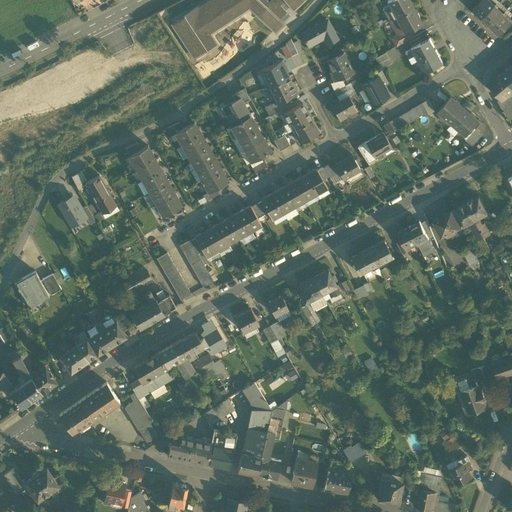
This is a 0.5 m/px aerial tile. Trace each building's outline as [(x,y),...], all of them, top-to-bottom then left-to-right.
[(268,0),(267,0),(205,0),(183,15),(183,16),(177,20),(179,24),(174,28),(193,57),(205,50),(206,50),(213,46),(206,35),(252,5),(265,18),(264,19),(276,31),(284,22),(279,18),(286,11),(280,4),(284,0),(292,9),(303,0),(268,0)] [(386,0),(391,8),(395,16),(413,6),(409,0),(386,0)] [(481,0),(473,8),(481,17),(494,4),(490,0),(481,0)] [(494,4),(503,12),(507,8),(498,0),(497,0),(498,0),(494,4)] [(503,12),(494,4),(481,17),(490,25),(503,12)] [(413,6),(395,16),(403,30),(404,32),(408,30),(421,22),(419,17),(417,12),(416,13),(413,6)] [(390,19),(395,16),(391,8),(385,11),(390,19)] [(511,14),(511,13),(507,8),(503,12),(508,18),(511,14)] [(356,12),(351,15),(356,25),(361,22),(356,12)] [(508,18),(503,12),(490,25),(498,33),(511,21),(508,18)] [(396,33),(403,30),(395,16),(390,19),(389,19),(396,33)] [(303,37),(308,45),(323,37),(327,44),(337,39),(326,19),(307,30),(309,34),(303,37)] [(391,36),(396,45),(412,37),(408,30),(404,32),(403,30),(396,33),(391,36)] [(290,37),(285,42),(291,55),(298,52),(297,51),(292,41),(290,37)] [(418,59),(425,72),(443,62),(430,38),(412,47),(418,59)] [(297,39),(292,41),(297,51),(302,49),(297,39)] [(286,58),(291,55),(285,42),(280,46),(286,58)] [(412,63),(418,59),(412,47),(405,51),(412,63)] [(375,57),(378,62),(388,57),(385,51),(375,57)] [(330,72),(334,80),(340,77),(352,71),(343,52),(327,60),(332,70),(330,72)] [(391,62),(388,57),(378,62),(380,67),(380,68),(391,62)] [(262,69),(269,84),(288,75),(281,60),(262,69)] [(511,87),(511,64),(509,67),(505,70),(505,71),(501,74),(511,87)] [(378,76),(383,85),(388,82),(380,68),(380,67),(373,71),(376,77),(378,76)] [(501,99),(502,100),(509,93),(511,90),(511,87),(501,74),(489,85),(501,99)] [(293,85),(288,75),(269,84),(274,94),(273,95),(276,102),(283,98),(296,92),(295,90),(296,89),(293,84),(293,85)] [(383,85),(378,76),(376,77),(362,84),(364,88),(370,99),(372,104),(388,95),(383,85)] [(330,82),(333,90),(344,85),(340,77),(334,80),(330,82)] [(336,96),(338,98),(339,100),(348,95),(355,92),(350,82),(344,85),(347,91),(336,96)] [(347,91),(344,85),(333,90),(336,96),(347,91)] [(232,94),(235,99),(239,97),(243,102),(249,98),(243,88),(232,94)] [(364,101),(370,99),(364,88),(359,91),(364,101)] [(437,94),(445,100),(448,96),(440,90),(437,94)] [(499,101),(508,119),(511,116),(511,96),(509,93),(502,100),(501,99),(499,101)] [(348,95),(339,100),(338,101),(339,103),(333,107),(339,118),(356,109),(352,103),(352,102),(348,95)] [(452,123),(465,107),(460,103),(460,102),(456,99),(455,99),(451,95),(438,110),(452,123)] [(239,97),(235,99),(230,102),(222,107),(226,114),(232,124),(249,114),(243,102),(239,97)] [(265,106),(269,115),(274,112),(286,105),(283,98),(276,102),(273,103),(273,101),(265,106)] [(332,105),(333,107),(339,103),(338,101),(339,100),(338,98),(331,102),(332,104),(332,105)] [(429,99),(422,102),(427,112),(434,108),(429,99)] [(291,121),(295,127),(311,118),(301,102),(283,112),(288,122),(289,122),(291,121)] [(422,102),(415,106),(421,116),(427,112),(422,102)] [(415,106),(409,110),(414,120),(421,116),(415,106)] [(470,112),(465,107),(452,123),(459,129),(466,135),(479,119),(475,116),(475,115),(471,111),(470,112)] [(409,110),(402,114),(407,123),(414,120),(409,110)] [(231,125),(238,136),(256,126),(249,114),(232,124),(231,125)] [(402,114),(395,117),(401,127),(407,123),(402,114)] [(395,117),(389,121),(394,131),(401,127),(395,117)] [(318,132),(311,118),(295,127),(297,133),(295,134),(300,142),(318,132)] [(166,128),(170,135),(176,133),(175,131),(182,128),(179,121),(166,128)] [(179,137),(182,144),(200,133),(193,121),(182,128),(175,131),(176,133),(179,137)] [(288,131),(295,127),(291,121),(289,122),(288,122),(284,124),(288,131)] [(388,134),(394,131),(389,121),(383,124),(388,134)] [(454,135),(459,129),(452,123),(447,129),(454,135)] [(226,128),(232,139),(238,136),(231,125),(226,128)] [(263,138),(256,126),(238,136),(244,148),(263,138)] [(466,139),(473,145),(482,134),(475,128),(466,139)] [(365,142),(374,157),(376,156),(384,152),(382,149),(390,145),(383,132),(365,142)] [(207,145),(200,133),(182,144),(189,155),(207,145)] [(273,140),(279,150),(289,144),(284,134),(273,140)] [(244,148),(238,136),(232,139),(239,151),(244,148)] [(270,150),(263,138),(244,148),(251,160),(260,156),(270,150)] [(125,148),(129,155),(141,149),(137,142),(125,148)] [(377,158),(376,156),(374,157),(365,142),(358,146),(368,163),(377,158)] [(183,159),(189,155),(182,144),(176,147),(183,159)] [(129,155),(136,167),(154,157),(147,145),(141,149),(129,155)] [(214,157),(207,145),(189,155),(192,160),(196,167),(214,157)] [(251,160),(244,148),(239,151),(246,163),(249,162),(251,160)] [(341,178),(342,180),(360,170),(351,154),(334,164),(338,172),(341,178)] [(252,166),(262,160),(260,156),(251,160),(249,162),(252,166)] [(161,169),(154,157),(136,167),(142,179),(161,169)] [(221,169),(214,157),(196,167),(202,179),(221,169)] [(252,166),(255,172),(267,165),(264,159),(262,160),(252,166)] [(186,163),(190,170),(196,167),(192,160),(186,163)] [(328,164),(323,167),(328,175),(329,177),(334,174),(329,167),(328,164)] [(329,167),(334,174),(338,172),(334,164),(329,167)] [(363,167),(370,178),(375,175),(368,164),(363,167)] [(328,175),(323,167),(322,166),(317,169),(322,179),(328,175)] [(202,179),(196,167),(190,170),(197,182),(202,179)] [(316,167),(305,174),(315,192),(326,187),(326,186),(322,179),(317,169),(316,167)] [(167,181),(161,169),(142,179),(149,191),(167,181)] [(227,181),(221,169),(202,179),(209,191),(216,187),(227,181)] [(71,176),(76,185),(81,183),(86,180),(81,171),(71,176)] [(334,174),(329,177),(333,183),(341,178),(338,172),(334,174)] [(305,174),(294,180),(304,199),(315,192),(305,174)] [(102,210),(103,210),(107,208),(106,207),(114,202),(99,175),(85,183),(100,210),(102,210)] [(294,180),(283,186),(293,205),(304,199),(294,180)] [(174,192),(167,181),(149,191),(156,203),(174,192)] [(283,186),(272,192),(282,211),(293,205),(283,186)] [(203,194),(206,200),(219,192),(216,187),(209,191),(203,194)] [(315,192),(318,198),(329,192),(326,187),(315,192)] [(142,195),(149,206),(156,203),(149,191),(142,195)] [(181,204),(174,192),(156,203),(162,214),(163,215),(172,209),(181,204)] [(271,218),(282,211),(272,192),(260,199),(261,200),(267,211),(271,218)] [(318,198),(315,192),(304,199),(308,204),(318,198)] [(466,203),(474,218),(478,216),(487,212),(479,196),(466,203)] [(57,205),(70,226),(86,217),(81,208),(75,198),(71,197),(65,201),(65,200),(57,205)] [(308,204),(304,199),(293,205),(297,211),(308,204)] [(261,200),(256,203),(262,214),(267,211),(261,200)] [(119,210),(114,202),(106,207),(107,208),(103,210),(102,210),(100,210),(105,218),(119,210)] [(87,206),(92,215),(96,213),(91,203),(87,206)] [(162,214),(156,203),(149,206),(156,218),(159,216),(162,214)] [(262,214),(256,203),(251,206),(257,217),(262,214)] [(462,225),(471,220),(474,218),(466,203),(454,209),(462,225)] [(86,217),(90,224),(95,221),(92,215),(87,206),(86,205),(81,208),(86,217)] [(250,205),(239,211),(250,230),(261,224),(257,217),(251,206),(250,205)] [(297,211),(293,205),(282,211),(286,217),(287,219),(298,213),(297,211)] [(159,216),(164,224),(176,216),(172,209),(163,215),(162,214),(159,216)] [(454,229),(462,225),(454,209),(445,214),(444,211),(438,215),(439,217),(434,220),(442,235),(446,233),(447,234),(455,230),(454,229)] [(99,211),(96,213),(92,215),(95,221),(96,222),(103,218),(99,211)] [(239,211),(228,217),(239,236),(250,230),(239,211)] [(286,217),(282,211),(271,218),(275,224),(286,217)] [(482,223),(478,216),(474,218),(483,236),(490,233),(484,222),(482,223)] [(228,217),(217,223),(228,242),(239,236),(228,217)] [(420,221),(429,238),(433,235),(426,218),(420,221)] [(483,236),(474,218),(471,220),(472,222),(470,223),(478,239),(483,236)] [(420,220),(409,226),(417,241),(423,238),(424,240),(429,238),(420,221),(420,220)] [(217,223),(206,230),(217,249),(228,242),(217,223)] [(110,225),(100,230),(103,235),(112,230),(110,225)] [(417,241),(409,226),(398,231),(402,239),(407,249),(412,246),(411,244),(417,241)] [(206,255),(217,249),(206,230),(195,236),(196,238),(203,250),(206,255)] [(250,230),(239,236),(243,244),(254,238),(250,230)] [(490,233),(483,236),(490,249),(496,245),(490,233)] [(485,251),(490,249),(483,236),(478,239),(485,251)] [(195,249),(197,253),(203,250),(196,238),(190,240),(192,244),(195,249)] [(417,241),(420,247),(424,256),(435,250),(429,238),(424,240),(423,238),(417,241)] [(182,250),(192,244),(190,240),(189,239),(179,245),(182,250)] [(383,239),(368,247),(376,263),(392,255),(383,239)] [(396,242),(402,252),(408,249),(407,249),(402,239),(396,242)] [(217,249),(220,254),(221,256),(232,249),(228,242),(217,249)] [(185,255),(195,249),(192,244),(182,250),(185,255)] [(464,256),(473,251),(474,251),(471,246),(462,251),(464,256)] [(376,263),(368,247),(350,256),(359,273),(362,271),(370,267),(376,263)] [(188,260),(198,255),(197,253),(195,249),(185,255),(188,260)] [(206,255),(209,261),(220,254),(217,249),(206,255)] [(201,260),(203,264),(209,261),(206,255),(203,250),(197,253),(198,255),(201,260)] [(479,261),(473,251),(464,256),(470,266),(479,261)] [(159,263),(170,257),(167,252),(156,258),(159,263)] [(191,266),(201,260),(198,255),(188,260),(191,266)] [(162,268),(173,262),(170,257),(159,263),(162,268)] [(194,271),(204,265),(203,264),(201,260),(191,266),(194,271)] [(165,273),(176,267),(173,262),(162,268),(165,273)] [(230,265),(235,273),(240,270),(236,262),(230,265)] [(197,276),(207,270),(204,265),(194,271),(197,276)] [(126,275),(129,281),(135,277),(144,272),(141,266),(126,275)] [(370,267),(362,271),(365,277),(379,270),(378,266),(371,269),(370,267)] [(168,278),(179,272),(176,267),(165,273),(168,278)] [(379,270),(385,279),(390,277),(385,267),(379,270)] [(313,276),(322,293),(336,285),(327,268),(313,276)] [(211,269),(208,271),(210,276),(213,281),(217,279),(211,269)] [(52,273),(59,285),(65,282),(58,270),(52,273)] [(200,282),(210,276),(208,271),(207,270),(197,276),(200,282)] [(28,306),(29,308),(31,307),(30,305),(48,296),(36,271),(14,283),(27,307),(28,306)] [(135,277),(139,285),(151,278),(147,271),(144,272),(135,277)] [(171,284),(182,278),(179,272),(168,278),(171,284)] [(42,279),(51,294),(61,289),(59,285),(52,273),(42,279)] [(203,287),(213,281),(210,276),(200,282),(203,287)] [(305,302),(308,300),(322,293),(313,276),(299,283),(302,288),(298,290),(305,304),(306,304),(305,302)] [(135,277),(129,281),(133,288),(139,285),(135,277)] [(174,289),(185,283),(182,278),(171,284),(174,289)] [(341,282),(347,294),(353,291),(346,279),(341,282)] [(123,285),(126,291),(127,291),(133,288),(129,281),(123,285)] [(363,284),(368,293),(372,291),(368,282),(363,284)] [(177,294),(188,288),(185,283),(174,289),(177,294)] [(368,293),(363,284),(357,287),(362,296),(368,293)] [(339,291),(336,285),(322,293),(325,299),(339,291)] [(7,291),(11,299),(16,297),(11,288),(7,291)] [(137,295),(133,288),(127,291),(126,291),(130,299),(137,295)] [(180,299),(191,293),(188,288),(177,294),(180,299)] [(162,289),(152,294),(154,298),(155,298),(157,301),(165,296),(162,289)] [(149,301),(143,305),(151,320),(164,313),(176,307),(169,294),(165,296),(157,301),(155,298),(154,298),(152,294),(149,290),(144,293),(149,301)] [(325,299),(322,293),(308,300),(313,308),(326,301),(325,299)] [(267,301),(274,315),(288,308),(281,294),(267,301)] [(151,320),(143,305),(136,308),(132,300),(126,303),(131,311),(130,312),(139,327),(151,320)] [(314,319),(309,322),(311,325),(319,320),(313,308),(308,300),(305,302),(306,304),(311,314),(314,319)] [(300,307),(306,317),(311,314),(306,304),(305,304),(300,307)] [(91,311),(102,329),(104,327),(100,320),(101,318),(94,308),(91,311)] [(235,316),(243,331),(255,324),(258,323),(250,308),(235,316)] [(291,314),(288,308),(274,315),(275,315),(277,319),(278,321),(279,320),(291,314)] [(94,324),(99,331),(102,329),(91,311),(86,313),(93,323),(94,324)] [(116,321),(122,330),(128,327),(121,316),(117,319),(118,320),(116,321)] [(210,318),(200,324),(203,329),(198,336),(199,338),(203,336),(202,335),(216,327),(210,318)] [(77,330),(82,327),(77,319),(72,322),(77,330)] [(116,320),(104,327),(102,329),(111,344),(125,335),(122,330),(116,321),(116,320)] [(278,321),(269,325),(262,329),(271,343),(278,339),(277,339),(286,334),(279,320),(278,321)] [(493,338),(501,360),(511,357),(510,352),(511,351),(511,320),(500,325),(504,334),(493,338)] [(259,331),(255,324),(243,331),(246,338),(259,331)] [(0,345),(9,340),(2,327),(0,328),(0,345)] [(226,345),(216,327),(202,335),(203,336),(208,344),(206,345),(211,354),(226,345)] [(111,344),(102,329),(99,331),(88,337),(97,352),(97,353),(111,344)] [(83,341),(88,337),(83,330),(78,333),(82,340),(83,341)] [(195,331),(185,336),(194,352),(206,345),(208,344),(203,336),(199,338),(198,336),(195,331)] [(172,344),(181,359),(186,356),(194,352),(185,336),(172,344)] [(82,340),(76,344),(87,359),(97,352),(88,337),(83,341),(82,340)] [(286,353),(278,339),(271,343),(278,358),(286,353)] [(81,364),(87,359),(76,344),(69,349),(68,346),(63,349),(65,352),(60,355),(70,371),(77,367),(81,364)] [(167,366),(175,362),(181,359),(172,344),(158,351),(167,366)] [(20,354),(30,374),(33,372),(29,365),(31,363),(25,351),(20,354)] [(172,374),(167,366),(158,351),(134,365),(138,372),(137,373),(140,379),(146,389),(148,388),(149,391),(150,391),(163,383),(162,381),(172,374)] [(198,359),(202,365),(212,359),(208,353),(198,359)] [(22,374),(26,377),(30,374),(20,354),(12,359),(22,374)] [(190,363),(186,356),(181,359),(189,373),(196,369),(202,365),(198,359),(190,363)] [(492,363),(497,379),(511,373),(511,356),(511,357),(501,360),(492,363)] [(189,373),(181,359),(175,362),(184,376),(189,373)] [(215,374),(218,372),(213,362),(214,362),(212,359),(202,365),(205,370),(211,367),(215,374)] [(213,362),(218,372),(224,368),(219,359),(214,362),(213,362)] [(491,380),(497,379),(492,363),(486,365),(490,380),(491,380)] [(44,364),(33,372),(30,374),(42,391),(56,381),(44,364)] [(202,365),(196,369),(199,375),(205,371),(205,370),(202,365)] [(478,367),(482,378),(488,376),(484,365),(478,367)] [(205,370),(205,371),(211,381),(220,375),(218,372),(215,374),(211,367),(205,370)] [(228,375),(224,368),(218,372),(220,375),(222,379),(228,375)] [(0,385),(9,389),(13,386),(2,369),(0,372),(0,385)] [(42,391),(30,374),(26,377),(19,381),(31,398),(42,391)] [(134,390),(136,395),(146,389),(140,379),(130,384),(134,390)] [(180,380),(177,382),(183,392),(188,389),(184,382),(182,383),(180,380)] [(19,381),(13,386),(9,389),(20,406),(31,398),(19,381)] [(243,388),(250,400),(261,393),(254,381),(243,388)] [(103,411),(119,401),(106,382),(90,392),(103,411)] [(163,383),(150,391),(154,398),(167,390),(163,383)] [(461,390),(469,412),(486,406),(484,401),(486,400),(482,389),(480,390),(478,384),(464,389),(461,390)] [(138,397),(145,408),(150,405),(143,395),(149,391),(148,388),(146,389),(136,395),(138,397)] [(130,392),(134,399),(138,397),(136,395),(134,390),(130,392)] [(88,422),(103,411),(90,392),(75,403),(88,422)] [(252,412),(270,416),(271,410),(271,409),(261,393),(250,400),(246,402),(252,412)] [(125,405),(139,427),(149,421),(152,419),(149,415),(145,409),(145,408),(138,397),(134,399),(125,405)] [(227,397),(223,400),(229,411),(234,408),(227,397)] [(219,418),(229,411),(223,400),(212,407),(219,418)] [(72,432),(88,422),(75,403),(59,413),(72,432)] [(145,409),(149,415),(152,412),(157,409),(154,403),(145,409)] [(209,424),(219,418),(212,407),(202,413),(209,424)] [(272,409),(271,410),(270,416),(268,425),(280,428),(284,410),(274,408),(272,409)] [(254,454),(261,455),(268,425),(270,416),(252,412),(245,444),(244,444),(243,451),(246,452),(246,449),(255,451),(254,454)] [(147,441),(157,434),(149,421),(139,427),(147,441)] [(268,425),(261,455),(257,474),(276,478),(280,459),(266,456),(267,452),(268,452),(271,437),(277,439),(280,428),(268,425)] [(206,463),(229,468),(233,450),(236,434),(213,429),(211,438),(212,439),(206,463)] [(188,459),(193,437),(180,434),(178,443),(170,441),(167,454),(188,459)] [(202,439),(193,437),(188,459),(206,463),(212,439),(211,438),(202,437),(202,439)] [(350,448),(356,457),(362,454),(356,444),(350,448)] [(344,451),(350,461),(356,457),(350,448),(344,451)] [(257,474),(261,455),(254,454),(255,451),(246,449),(246,452),(243,451),(241,451),(237,469),(246,471),(257,474)] [(287,464),(293,465),(295,456),(296,453),(290,452),(287,464)] [(290,480),(311,485),(318,456),(309,454),(308,459),(295,456),(293,465),(290,480)] [(449,467),(456,483),(472,476),(469,469),(472,467),(466,455),(457,459),(459,463),(449,467)] [(32,476),(22,483),(18,486),(32,508),(38,504),(37,502),(50,493),(48,491),(64,480),(59,472),(53,476),(46,467),(39,471),(37,470),(34,471),(31,473),(32,476)] [(325,488),(347,492),(350,474),(347,473),(348,469),(339,467),(339,469),(329,467),(325,488)] [(14,489),(18,486),(22,483),(18,476),(17,477),(12,468),(3,474),(14,489)] [(416,505),(448,511),(450,501),(447,501),(439,499),(440,494),(439,493),(442,475),(422,471),(421,479),(416,505)] [(393,502),(397,503),(399,501),(400,498),(399,496),(402,481),(380,476),(378,489),(379,489),(377,498),(383,499),(383,498),(393,500),(393,502)] [(103,502),(111,504),(111,501),(120,503),(121,503),(124,489),(125,483),(121,482),(116,481),(116,479),(109,478),(103,502)] [(160,491),(163,491),(170,493),(172,482),(162,480),(160,491)] [(177,507),(183,509),(188,485),(172,482),(170,493),(167,504),(167,505),(177,507)] [(120,505),(129,506),(130,500),(132,491),(124,489),(121,503),(120,503),(120,505)] [(131,496),(130,500),(129,506),(128,510),(143,500),(145,498),(140,490),(131,496)] [(167,504),(170,493),(163,491),(160,502),(167,504)] [(246,501),(228,497),(226,505),(222,504),(220,511),(243,511),(245,509),(246,501)] [(128,510),(129,511),(141,511),(148,508),(143,500),(128,510)] [(448,511),(450,511),(457,511),(458,507),(456,503),(450,501),(448,511)]
